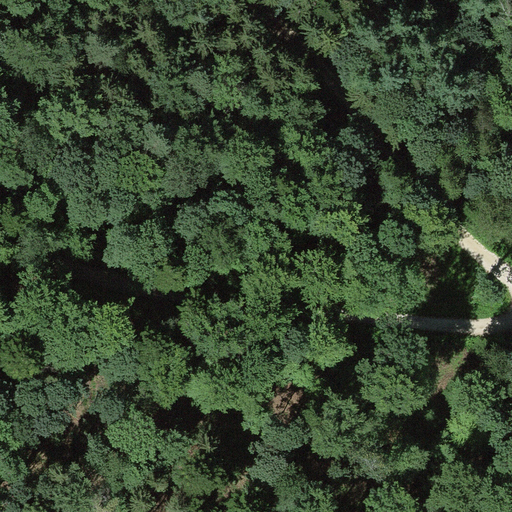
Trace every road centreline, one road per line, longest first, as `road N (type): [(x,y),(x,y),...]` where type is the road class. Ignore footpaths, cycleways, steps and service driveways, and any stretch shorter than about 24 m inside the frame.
road 1 (track): [(511,319),(462,324),(257,308),(136,288),(0,241)]
road 2 (track): [(511,275),(242,0)]
